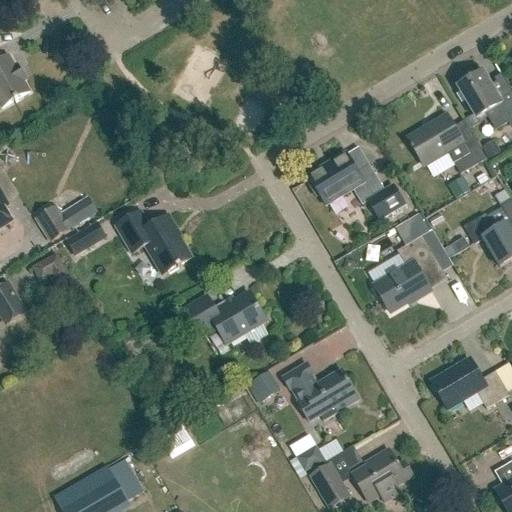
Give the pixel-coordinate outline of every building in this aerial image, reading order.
[(0,62),(0,106),(2,110),(30,93),(24,83),(26,82),(17,66),(15,68),(8,57),(0,62)] [(511,121),(511,92),(507,84),(493,92),(483,74),(458,88),(477,120),(492,111),(502,128),(511,121)] [(456,133),(447,117),(408,140),(425,168),(448,154),(455,165),(461,175),(487,160),(467,126),(456,133)] [(311,181),(308,183),(317,198),(320,196),(327,207),(354,191),(363,206),(369,202),(380,222),(405,207),(394,187),(385,192),(370,167),(358,174),(347,155),(343,157),(309,177),(311,181)] [(0,230),(14,222),(5,209),(10,206),(0,190),(0,230)] [(72,229),(95,215),(86,200),(63,214),(72,229)] [(485,217),(464,229),(475,246),(483,241),(500,269),(511,261),(511,234),(508,228),(511,226),(511,202),(511,201),(501,207),(502,210),(486,219),(485,217)] [(50,244),(71,230),(56,207),(35,221),(50,244)] [(149,229),(140,214),(116,229),(132,256),(145,248),(162,277),(191,260),(167,218),(149,229)] [(417,238),(428,232),(419,217),(408,223),(417,238)] [(75,258),(107,240),(98,224),(66,242),(75,258)] [(390,315),(430,292),(418,272),(436,261),(422,238),(397,253),(407,269),(374,288),(390,315)] [(458,252),(469,246),(464,239),(454,245),(458,252)] [(41,280),(58,271),(51,257),(33,266),(41,280)] [(58,285),(68,280),(63,269),(53,275),(58,285)] [(0,314),(6,326),(25,315),(7,285),(0,289),(0,314)] [(264,325),(257,313),(259,312),(249,295),(217,314),(208,298),(184,312),(200,339),(216,330),(226,348),(244,337),(250,347),(267,337),(261,327),(264,325)] [(483,383),(470,362),(431,385),(447,412),(477,394),(487,411),(509,398),(496,375),(483,383)] [(324,424),(338,416),(337,414),(342,411),(342,412),(353,406),(352,405),(358,402),(355,397),(356,397),(341,372),(322,383),(323,383),(316,387),(311,379),(313,378),(308,367),(307,366),(283,379),(310,425),(321,418),(324,424)] [(263,403),(280,393),(268,373),(251,383),(263,403)] [(511,403),(503,410),(511,421),(511,403)] [(305,473),(325,462),(316,447),(297,459),(305,473)] [(397,467),(388,451),(366,465),(367,467),(351,476),(368,505),(380,498),(385,505),(401,496),(396,489),(413,479),(404,463),(397,467)] [(329,511),(351,498),(331,465),(309,478),(329,511)] [(115,484),(107,470),(106,469),(54,499),(61,511),(124,511),(130,509),(127,504),(143,494),(132,474),(115,484)] [(511,511),(511,483),(496,493),(506,511),(511,511)]
